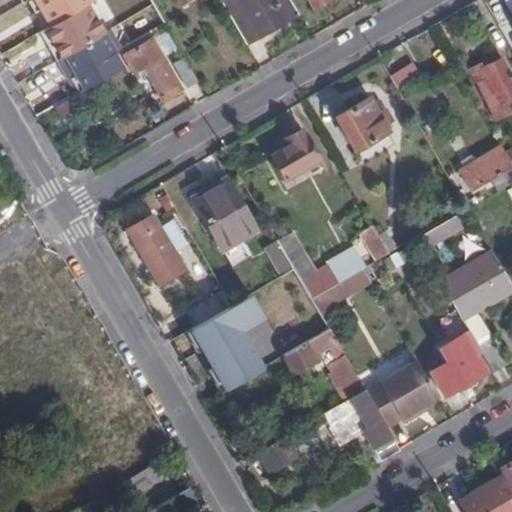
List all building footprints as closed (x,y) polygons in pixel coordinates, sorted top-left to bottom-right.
[(93,2),(92,0),(36,0),(50,25),(88,4),(93,2)] [(258,36),(298,13),(290,0),(221,0),(233,19),(245,13),(258,36)] [(50,25),(45,28),(80,91),(123,68),(88,4),(50,25)] [(233,19),(247,43),(258,36),(245,13),(233,19)] [(154,36),(122,55),(133,75),(143,70),(162,103),(184,90),(154,36)] [(187,87),(199,81),(185,57),(173,65),(187,87)] [(488,78),(478,83),(493,112),(511,102),(511,77),(502,58),(483,68),(488,78)] [(413,62),(389,75),(398,91),(422,78),(413,62)] [(470,69),(478,83),(488,78),(483,68),(480,63),(470,69)] [(53,107),(61,120),(80,108),(73,96),(53,107)] [(357,151),(389,132),(369,98),(337,117),(357,151)] [(286,179),(320,158),(303,129),(287,139),(290,144),(271,155),(286,179)] [(510,161),(501,146),(460,171),(473,189),(511,165),(510,161)] [(222,251),(256,231),(226,179),(190,200),(222,251)] [(167,194),(158,198),(165,211),(174,206),(167,194)] [(426,250),(470,225),(463,213),(419,239),(426,250)] [(148,267),(173,251),(170,244),(159,226),(153,215),(127,230),(148,267)] [(184,236),(172,218),(159,226),(170,244),(184,236)] [(379,236),(373,225),(362,231),(368,242),(379,236)] [(379,236),(368,242),(378,259),(390,253),(379,236)] [(277,240),(264,248),(280,275),(293,268),(278,241),(277,240)] [(389,269),(419,252),(413,242),(383,260),(389,269)] [(511,289),(511,284),(492,250),(440,281),(462,318),(475,310),(511,289)] [(184,268),(173,251),(148,267),(158,284),(184,268)] [(363,268),(371,281),(375,278),(368,265),(363,268)] [(312,298),(337,283),(330,271),(304,285),(312,298)] [(312,298),(319,312),(345,297),(337,283),(312,298)] [(0,345),(60,313),(46,288),(0,312),(0,345)] [(232,304),(223,291),(191,311),(197,323),(232,304)] [(197,323),(183,331),(218,394),(266,368),(245,330),(265,319),(251,293),(232,304),(197,323)] [(478,345),(491,337),(475,310),(462,318),(468,330),(478,345)] [(284,355),(283,356),(293,372),(314,359),(315,362),(322,358),(319,352),(328,346),(334,356),(342,352),(329,329),(315,337),(305,342),(284,355)] [(474,352),(480,350),(478,345),(468,330),(440,346),(448,360),(432,369),(434,375),(433,376),(444,394),(460,384),(464,389),(472,384),(469,379),(485,370),(474,352)] [(480,350),(493,372),(507,364),(491,337),(478,345),(480,350)] [(322,358),(315,362),(318,366),(322,363),(334,356),(328,346),(319,352),(322,358)] [(322,363),(345,400),(364,388),(342,352),(334,356),(322,363)] [(270,363),(282,384),(291,379),(279,358),(270,363)] [(367,393),(386,427),(401,418),(403,422),(416,415),(414,411),(424,405),(438,396),(416,359),(379,381),(382,386),(367,393)] [(360,429),(379,462),(400,449),(386,427),(367,393),(364,388),(345,400),(320,415),(324,423),(336,443),(360,429)] [(414,411),(416,415),(427,409),(424,405),(414,411)] [(121,433),(140,424),(134,411),(115,420),(121,433)] [(324,423),(320,415),(307,423),(311,430),(324,423)] [(71,474),(119,447),(111,433),(63,461),(71,474)] [(284,436),(257,452),(269,473),(296,458),(284,436)] [(119,447),(72,475),(81,490),(128,462),(119,447)] [(149,511),(179,495),(160,462),(106,493),(116,510),(125,505),(129,511),(140,505),(144,511),(149,511)] [(511,477),(505,466),(500,470),(504,477),(511,489),(511,488),(511,477)] [(511,511),(511,490),(511,489),(504,477),(459,502),(464,511),(511,511)] [(195,511),(198,510),(185,491),(179,495),(149,511),(195,511)] [(76,511),(106,511),(101,501),(76,511)]
